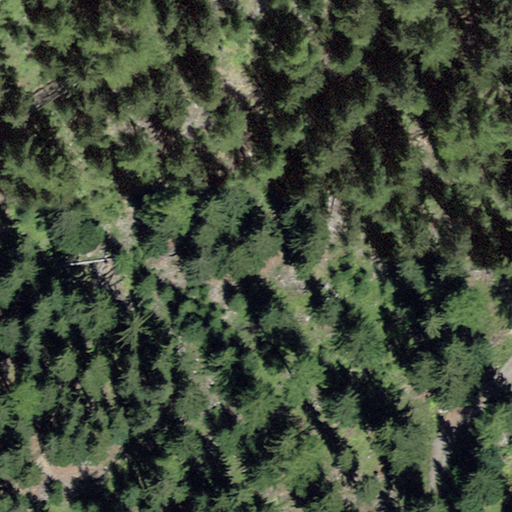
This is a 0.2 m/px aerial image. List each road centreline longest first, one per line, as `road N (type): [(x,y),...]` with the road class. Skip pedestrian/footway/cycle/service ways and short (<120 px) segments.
road 1 (track): [(236,511),(345,434),(511,283)]
road 2 (track): [(439,511),(449,433),(511,365)]
